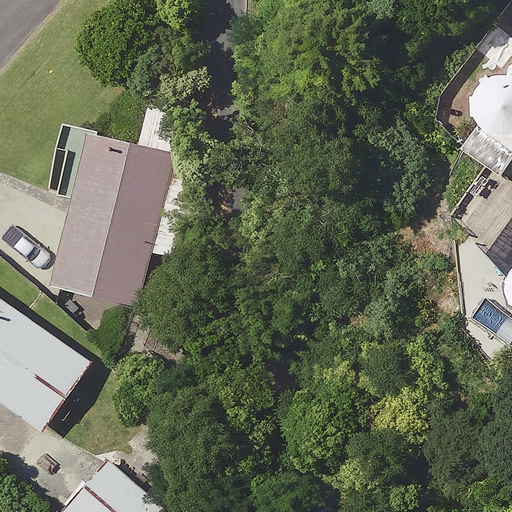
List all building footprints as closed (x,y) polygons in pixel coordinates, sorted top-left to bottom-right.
[(511,88),(482,130),(511,151),(511,156),(511,157),(511,88)] [(178,152),(90,131),(53,286),(141,307),(178,152)] [(0,399),(44,430),(93,361),(0,295),(0,399)] [(158,306),(123,360),(174,392),(209,338),(158,306)] [(111,458),(64,509),(67,511),(162,511),(166,508),(111,458)]
